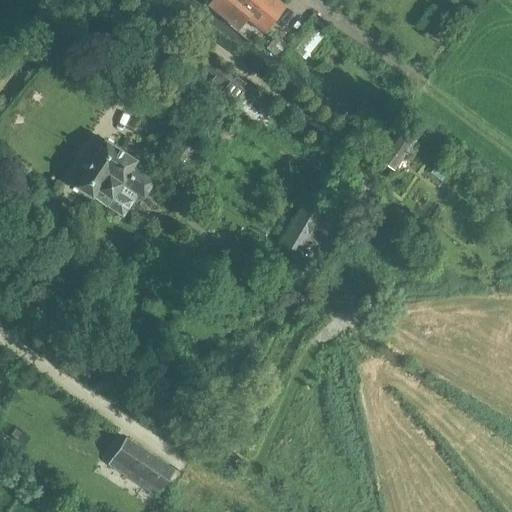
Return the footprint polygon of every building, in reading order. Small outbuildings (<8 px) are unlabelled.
[(275,0),(214,0),(209,7),(238,30),(247,19),(264,32),(284,6),(275,0)] [(277,36),(267,48),(277,58),(288,45),(277,36)] [(415,141),(400,130),(379,160),(394,170),(415,141)] [(75,187),(123,218),(151,174),(136,164),(138,160),(105,139),(75,187)] [(313,260),(289,246),(274,271),(299,285),(313,260)] [(173,464),(127,433),(125,431),(111,453),(158,485),(173,464)]
